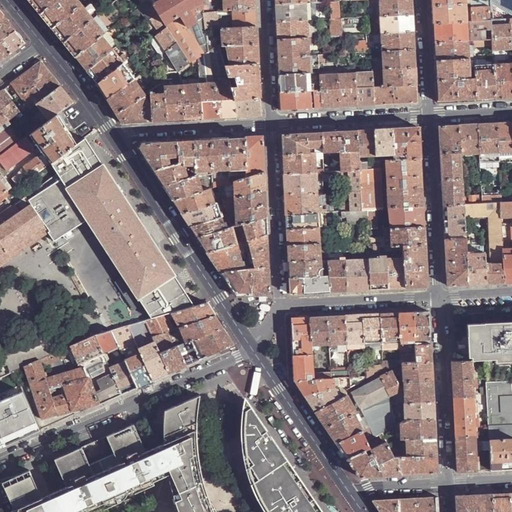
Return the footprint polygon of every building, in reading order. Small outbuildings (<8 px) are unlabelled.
[(29,0),(36,9),(40,14),(58,0),(29,0)] [(77,0),(58,0),(40,14),(47,23),(52,29),(82,6),(77,0)] [(150,0),(149,0),(144,5),(154,19),(160,15),(155,6),(150,0)] [(164,0),(155,6),(160,15),(169,31),(178,46),(190,65),(194,63),(199,60),(209,54),(206,32),(205,15),(204,0),(164,0)] [(224,0),(225,13),(235,12),(257,10),(256,0),(224,0)] [(412,5),(412,0),(379,0),(379,6),(380,17),(413,15),(412,5)] [(511,0),(490,0),(491,1),(511,14),(511,0)] [(95,2),(85,10),(90,16),(100,9),(100,7),(96,3),(95,2)] [(341,11),(323,11),(323,2),(317,2),(310,2),(307,3),(308,20),(323,20),(330,19),(341,19),(341,11)] [(276,4),(276,22),(308,20),(307,3),(276,4)] [(433,14),(433,24),(466,22),(464,5),(432,6),(433,14)] [(82,6),(52,29),(59,38),(64,43),(94,20),(90,16),(85,10),(82,6)] [(380,17),(379,6),(367,7),(364,7),(365,18),(380,17)] [(489,21),(489,7),(471,8),(472,22),(489,21)] [(257,10),(235,12),(235,27),(236,30),(258,28),(257,10)] [(211,14),(205,15),(206,32),(216,31),(219,31),(219,27),(217,14),(211,14)] [(160,15),(154,19),(151,22),(163,35),(169,31),(160,15)] [(413,23),(413,15),(380,17),(381,34),(414,32),(413,23)] [(3,16),(0,18),(0,42),(16,31),(8,22),(3,16)] [(381,34),(380,17),(365,18),(366,35),(381,34)] [(342,36),(341,19),(330,19),(331,37),(342,36)] [(94,20),(64,43),(71,52),(76,58),(102,38),(105,35),(94,20)] [(308,38),(308,20),(276,22),(277,39),(308,38)] [(491,26),(491,21),(489,21),(472,22),(466,22),(467,42),(473,41),(492,40),(491,26)] [(434,34),(434,43),(467,42),(466,22),(433,24),(434,34)] [(511,38),(510,25),(491,26),(492,40),(492,51),(511,49),(511,38)] [(227,30),(222,31),(223,49),(227,48),(259,46),(258,28),(236,30),(232,30),(227,30)] [(0,42),(0,62),(13,52),(26,43),(19,35),(16,31),(0,42)] [(158,39),(167,54),(178,46),(169,31),(163,35),(158,39)] [(216,31),(206,32),(209,54),(210,53),(218,49),(216,31)] [(414,40),(414,32),(381,34),(382,51),(415,49),(414,40)] [(382,51),(381,34),(366,35),(367,46),(368,52),(371,52),(382,51)] [(102,38),(76,58),(82,66),(87,71),(113,51),(102,38)] [(121,38),(115,43),(116,44),(118,47),(124,42),(121,38)] [(277,39),(278,57),(309,55),(308,38),(277,39)] [(435,52),(435,61),(468,59),(467,42),(434,43),(435,52)] [(178,46),(167,54),(179,73),(190,65),(178,46)] [(259,46),(227,48),(232,68),(260,66),(259,46)] [(214,77),(215,85),(231,84),(230,79),(226,68),(220,49),(219,48),(218,49),(210,53),(214,77)] [(415,58),(415,49),(382,51),(382,57),(383,69),(416,68),(415,58)] [(113,51),(87,71),(93,79),(98,85),(124,65),(122,63),(113,51)] [(200,68),(200,86),(211,85),(211,78),(214,77),(210,53),(209,54),(199,60),(200,68)] [(336,57),(336,54),(318,55),(319,64),(336,63),(336,57)] [(278,57),(279,74),(310,73),(309,55),(278,57)] [(436,71),(436,81),(469,79),(468,59),(435,61),(436,71)] [(41,60),(7,85),(14,93),(18,90),(22,95),(51,72),(45,65),(41,60)] [(511,68),(511,65),(511,64),(493,65),(493,66),(494,99),(505,99),(511,98),(511,68)] [(103,94),(107,100),(135,81),(135,80),(124,65),(98,85),(103,94)] [(232,68),(226,68),(230,79),(234,79),(235,83),(236,83),(237,89),(233,89),(236,102),(262,99),(260,66),(232,68)] [(494,99),(493,66),(474,67),(475,79),(476,100),(487,100),(494,99)] [(416,75),(416,68),(383,69),(384,87),(416,85),(416,75)] [(384,87),(383,69),(372,70),(372,73),(373,87),(384,87)] [(51,72),(22,95),(31,107),(37,103),(61,85),(55,77),(51,72)] [(314,73),(310,73),(310,91),(314,90),(321,90),(320,75),(319,72),(314,73)] [(279,74),(280,92),(310,91),(310,73),(279,74)] [(357,106),(355,73),(337,74),(339,107),(350,107),(357,106)] [(373,87),(372,73),(355,73),(357,106),(367,106),(374,106),(373,87)] [(332,108),(339,107),(337,74),(320,75),(321,90),(322,108),(332,108)] [(476,100),(475,79),(469,79),(436,81),(437,102),(458,101),(476,100)] [(135,81),(107,100),(113,109),(117,115),(145,97),(135,81)] [(215,85),(220,120),(229,119),(237,119),(236,102),(233,89),(231,84),(215,85)] [(61,85),(37,103),(41,108),(45,114),(49,119),(58,113),(74,100),(66,91),(61,85)] [(200,86),(202,121),(212,120),(220,120),(215,85),(211,85),(200,86)] [(417,92),(416,85),(384,87),(373,87),(374,106),(398,104),(418,103),(417,92)] [(183,87),(185,122),(195,121),(202,121),(200,86),(183,87)] [(165,95),(167,123),(177,122),(185,122),(183,87),(165,89),(165,95)] [(0,90),(0,107),(8,118),(17,111),(20,109),(14,101),(4,88),(0,90)] [(311,109),(310,91),(280,92),(281,110),(311,109)] [(22,95),(14,101),(20,109),(23,114),(31,107),(22,95)] [(152,106),(152,123),(161,123),(167,123),(165,95),(159,95),(153,96),(151,96),(152,106)] [(145,97),(117,115),(121,122),(123,125),(132,124),(147,124),(152,123),(152,106),(145,97)] [(236,102),(237,119),(262,118),(262,99),(236,102)] [(0,124),(8,118),(0,107),(0,124)] [(41,108),(37,111),(38,113),(41,117),(45,114),(41,108)] [(49,119),(29,134),(45,154),(51,162),(77,143),(66,126),(58,113),(49,119)] [(0,124),(0,130),(10,123),(11,122),(8,118),(0,124)] [(511,122),(505,123),(497,123),(499,152),(511,151),(511,122)] [(0,156),(24,138),(12,126),(10,123),(0,130),(0,156)] [(486,124),(478,124),(479,153),(487,153),(499,152),(497,123),(486,124)] [(467,125),(459,125),(460,152),(460,154),(479,153),(478,124),(467,125)] [(459,125),(439,126),(440,141),(440,153),(460,152),(459,125)] [(393,156),(401,156),(401,159),(421,158),(420,140),(419,126),(404,127),(392,128),(393,154),(393,156)] [(381,129),(374,129),(376,156),(393,154),(392,128),(381,129)] [(364,130),(357,130),(358,150),(359,156),(376,156),(374,129),(364,130)] [(338,131),(322,132),(323,146),(323,152),(340,151),(358,150),(357,130),(338,131)] [(309,153),(308,147),(313,147),(323,146),(322,132),(300,133),(282,134),(283,154),(309,153)] [(252,136),(245,136),(246,169),(246,177),(264,171),(263,135),(252,136)] [(24,138),(0,156),(0,161),(7,170),(33,150),(31,141),(26,136),(24,138)] [(113,221),(132,208),(123,194),(120,196),(90,151),(93,149),(85,136),(77,143),(51,162),(57,171),(87,218),(93,227),(110,216),(113,221)] [(235,137),(228,137),(229,169),(246,169),(245,136),(235,137)] [(218,138),(211,138),(212,170),(229,169),(228,137),(218,138)] [(201,139),(194,139),(195,164),(195,171),(212,170),(211,138),(201,139)] [(185,140),(177,140),(178,157),(178,163),(183,161),(184,164),(185,164),(195,164),(194,139),(185,140)] [(141,142),(138,147),(147,160),(154,170),(173,164),(172,161),(170,162),(169,159),(178,157),(177,140),(141,142)] [(90,151),(120,196),(123,194),(93,149),(90,151)] [(358,150),(340,151),(341,171),(348,170),(358,170),(366,170),(366,161),(359,161),(359,156),(358,150)] [(309,153),(283,154),(284,173),(315,172),(315,152),(314,152),(309,153)] [(323,152),(315,152),(315,172),(324,172),(324,169),(323,152)] [(460,152),(440,153),(441,168),(441,179),(461,179),(460,154),(460,152)] [(499,152),(487,153),(488,161),(499,160),(499,157),(499,152)] [(487,153),(479,153),(480,161),(488,161),(487,153)] [(13,179),(19,187),(51,162),(45,154),(38,156),(25,166),(18,175),(13,179)] [(394,159),(386,160),(387,189),(422,186),(422,177),(421,162),(421,158),(401,159),(394,159)] [(380,160),(372,161),(373,169),(373,170),(381,170),(380,160)] [(159,178),(163,185),(187,177),(185,164),(184,164),(183,161),(178,163),(173,164),(154,170),(159,178)] [(195,164),(185,164),(187,177),(196,175),(195,171),(195,164)] [(229,169),(212,170),(212,173),(212,188),(218,186),(230,182),(229,169)] [(246,169),(229,169),(230,182),(233,181),(246,177),(246,169)] [(366,170),(358,170),(360,190),(381,189),(381,170),(373,170),(373,169),(366,170)] [(358,170),(348,170),(350,204),(351,210),(361,210),(360,190),(358,170)] [(33,188),(35,193),(54,181),(80,222),(87,218),(57,171),(33,188)] [(246,177),(233,181),(234,198),(265,190),(264,171),(246,177)] [(0,201),(14,191),(0,172),(0,201)] [(212,173),(197,175),(202,191),(209,189),(212,188),(212,173)] [(187,177),(163,185),(168,193),(173,199),(202,191),(197,175),(196,175),(187,177)] [(316,176),(284,177),(285,194),(317,192),(316,179),(316,176)] [(461,179),(441,179),(442,194),(443,205),(463,204),(462,196),(461,179)] [(0,264),(48,231),(53,239),(80,222),(54,181),(35,193),(27,198),(25,196),(0,213),(0,365),(8,363),(7,360),(0,362),(0,264)] [(230,182),(218,186),(220,191),(223,200),(223,201),(234,198),(233,181),(230,182)] [(422,186),(387,189),(388,208),(423,205),(423,194),(422,186)] [(202,191),(173,199),(177,206),(181,213),(214,203),(211,194),(209,189),(202,191)] [(381,189),(360,190),(361,210),(363,210),(366,210),(377,209),(382,209),(381,189)] [(265,190),(234,198),(236,225),(237,224),(243,223),(267,216),(265,190)] [(220,191),(211,194),(214,203),(217,202),(223,200),(220,191)] [(317,192),(285,194),(286,214),(318,212),(317,192)] [(482,195),(462,196),(463,204),(464,204),(482,203),(482,195)] [(485,195),(482,195),(482,203),(495,203),(500,203),(502,203),(501,197),(501,195),(498,195),(485,195)] [(234,198),(223,201),(228,215),(231,226),(236,225),(234,198)] [(223,200),(217,202),(222,216),(228,215),(223,201),(223,200)] [(214,203),(181,213),(186,220),(190,226),(222,216),(217,202),(214,203)] [(511,202),(502,203),(500,203),(501,209),(501,217),(511,216),(511,202)] [(334,203),(323,204),(324,212),(325,212),(341,211),(347,211),(351,210),(350,204),(334,204),(334,203)] [(482,203),(464,204),(464,218),(467,217),(488,217),(490,259),(490,265),(503,265),(502,249),(502,240),(501,233),(501,227),(501,217),(501,209),(495,209),(495,203),(482,203)] [(463,204),(443,205),(443,215),(444,232),(445,238),(465,238),(465,231),(464,220),(464,218),(464,204),(463,204)] [(423,205),(388,208),(389,213),(389,229),(424,226),(424,214),(423,205)] [(110,216),(93,227),(122,272),(139,261),(137,258),(145,252),(144,250),(154,244),(132,208),(113,221),(110,216)] [(377,209),(366,210),(367,217),(367,229),(377,228),(377,209)] [(351,210),(347,211),(347,218),(348,222),(363,222),(363,217),(363,210),(361,210),(351,210)] [(341,211),(325,212),(325,215),(325,217),(336,217),(337,222),(342,221),(341,218),(341,211)] [(318,212),(286,214),(287,229),(319,227),(318,215),(318,212)] [(228,215),(222,216),(225,228),(231,226),(228,215)] [(222,216),(190,226),(196,235),(197,237),(225,228),(222,216)] [(267,216),(243,223),(247,240),(268,233),(267,216)] [(243,223),(237,224),(242,241),(247,240),(243,223)] [(236,243),(242,241),(237,224),(236,225),(231,226),(236,243)] [(225,228),(197,237),(198,238),(207,253),(236,243),(231,226),(225,228)] [(424,226),(389,229),(391,246),(402,245),(425,244),(425,233),(424,226)] [(319,227),(287,229),(288,245),(320,243),(319,227)] [(268,233),(247,240),(250,252),(252,258),(255,269),(269,268),(268,233)] [(465,238),(445,238),(446,264),(447,285),(459,285),(467,284),(466,254),(466,247),(465,238)] [(247,240),(242,241),(244,250),(245,253),(250,252),(247,240)] [(207,253),(214,263),(220,272),(243,270),(238,252),(236,243),(207,253)] [(320,243),(288,245),(289,261),(320,259),(320,247),(320,243)] [(164,258),(154,244),(144,250),(145,252),(137,258),(139,261),(122,272),(151,319),(166,315),(172,313),(194,306),(183,289),(180,290),(161,261),(164,258)] [(402,245),(402,250),(403,250),(404,257),(405,287),(418,287),(428,286),(426,263),(425,244),(402,245)] [(327,246),(320,247),(320,259),(328,259),(327,250),(327,246)] [(351,247),(344,247),(344,249),(345,260),(352,259),(351,247)] [(511,248),(508,249),(502,249),(503,265),(504,283),(511,282),(511,248)] [(339,249),(327,250),(328,259),(328,261),(340,260),(339,249)] [(469,254),(466,254),(467,284),(478,284),(486,283),(485,265),(485,253),(484,253),(469,254)] [(249,269),(255,269),(252,258),(249,258),(249,256),(246,256),(246,259),(249,269)] [(404,257),(386,258),(388,288),(398,288),(405,287),(404,257)] [(164,258),(161,261),(180,290),(183,289),(164,258)] [(383,258),(368,259),(370,289),(378,289),(388,288),(386,258),(383,258)] [(320,259),(289,261),(289,271),(289,277),(302,276),(321,275),(320,259)] [(328,259),(320,259),(321,275),(329,275),(328,261),(328,259)] [(352,259),(345,260),(347,290),(360,289),(370,289),(368,259),(352,259)] [(340,260),(328,261),(329,275),(330,291),(340,290),(347,290),(345,260),(340,260)] [(485,265),(486,283),(489,283),(501,283),(504,283),(503,265),(490,265),(489,265),(485,265)] [(243,270),(220,272),(237,296),(271,294),(269,268),(255,269),(249,269),(243,270)] [(321,275),(302,276),(303,292),(310,292),(324,291),(330,291),(329,275),(321,275)] [(302,276),(289,277),(290,293),(303,292),(302,276)] [(194,306),(172,313),(180,328),(215,315),(211,309),(207,303),(200,305),(194,306)] [(419,312),(413,312),(414,340),(430,339),(429,311),(419,312)] [(404,312),(398,313),(400,340),(414,340),(413,312),(404,312)] [(370,314),(363,314),(364,342),(367,342),(382,341),(380,313),(370,314)] [(387,313),(380,313),(382,341),(385,341),(400,340),(398,313),(387,313)] [(353,315),(345,315),(347,343),(362,342),(364,342),(363,314),(353,315)] [(151,319),(145,321),(153,337),(167,332),(174,330),(166,315),(151,319)] [(215,315),(180,328),(186,342),(192,340),(223,327),(219,321),(215,315)] [(335,316),(328,316),(329,344),(347,343),(345,315),(335,316)] [(318,317),(310,317),(312,345),(315,345),(329,344),(328,316),(318,317)] [(300,317),(292,318),(294,355),(312,354),(312,347),(312,345),(310,317),(300,317)] [(145,321),(128,326),(139,349),(155,341),(153,337),(145,321)] [(484,323),(467,324),(468,335),(467,336),(467,340),(468,356),(471,356),(469,327),(495,326),(495,322),(484,323)] [(511,324),(495,326),(497,360),(497,365),(511,364),(511,324)] [(128,326),(112,330),(118,345),(119,348),(125,360),(141,353),(139,349),(128,326)] [(497,360),(495,326),(469,327),(471,356),(471,361),(485,360),(491,360),(497,360)] [(223,327),(192,340),(200,359),(234,344),(228,335),(223,327)] [(71,345),(78,363),(103,352),(105,351),(118,345),(112,330),(94,335),(71,345)] [(167,332),(153,337),(155,341),(160,353),(174,347),(167,332)] [(24,366),(60,350),(56,336),(0,353),(0,362),(7,360),(8,363),(11,372),(14,371),(24,366)] [(186,342),(178,346),(187,365),(200,359),(192,340),(186,342)] [(414,340),(400,340),(401,346),(401,354),(405,354),(404,349),(415,349),(415,344),(414,340)] [(155,341),(139,349),(141,353),(153,380),(169,373),(160,353),(155,341)] [(382,341),(367,342),(367,345),(364,345),(364,350),(382,349),(382,347),(382,344),(382,341)] [(362,342),(347,343),(347,349),(347,351),(364,350),(364,345),(362,345),(362,342)] [(430,344),(415,344),(415,349),(415,358),(415,362),(431,361),(431,350),(430,344)] [(71,345),(66,348),(75,369),(80,368),(78,363),(71,345)] [(118,345),(105,351),(106,353),(119,348),(118,345)] [(174,347),(160,353),(169,373),(187,365),(178,346),(174,347)] [(62,357),(65,356),(62,349),(60,350),(24,366),(42,418),(99,402),(95,392),(83,367),(80,368),(75,369),(48,378),(47,375),(45,376),(44,375),(47,375),(44,368),(42,368),(41,367),(62,357)] [(103,352),(78,363),(80,368),(83,367),(95,392),(102,388),(98,379),(112,373),(110,368),(103,352)] [(141,353),(125,360),(126,361),(137,387),(153,380),(141,353)] [(312,354),(294,355),(295,380),(313,379),(313,372),(312,354)] [(402,360),(383,361),(383,365),(383,370),(388,368),(402,363),(402,360)] [(491,360),(485,360),(486,383),(511,381),(511,364),(497,365),(491,366),(491,360)] [(126,361),(110,368),(112,373),(98,379),(102,388),(95,392),(99,402),(100,403),(137,387),(126,361)] [(415,362),(402,363),(403,381),(404,381),(432,379),(432,369),(431,361),(415,362)] [(470,361),(451,361),(452,379),(453,397),(472,396),(471,385),(474,385),(473,372),(471,372),(470,361)] [(383,365),(365,367),(366,376),(366,378),(378,372),(383,370),(383,365)] [(390,372),(388,368),(383,370),(378,372),(380,377),(390,372)] [(0,447),(7,444),(3,435),(12,431),(17,440),(41,429),(14,371),(11,372),(0,376),(0,447)] [(390,372),(380,377),(389,395),(390,396),(402,390),(398,382),(392,371),(390,372)] [(342,391),(345,396),(347,395),(351,392),(380,377),(378,372),(366,378),(349,387),(342,391)] [(366,376),(349,379),(349,387),(366,378),(366,376)] [(349,377),(337,378),(338,386),(349,387),(349,379),(349,377)] [(380,377),(351,392),(361,410),(367,407),(389,395),(380,377)] [(304,396),(334,388),(331,378),(313,379),(295,380),(304,396)] [(432,379),(404,381),(404,389),(405,404),(433,402),(433,392),(432,382),(432,379)] [(511,381),(486,383),(486,396),(489,440),(511,439),(511,381)] [(339,399),(345,396),(342,391),(349,387),(338,386),(334,388),(339,399)] [(334,388),(304,396),(310,404),(315,412),(339,399),(334,388)] [(402,390),(390,396),(391,404),(392,405),(403,404),(405,404),(404,389),(402,390)] [(351,392),(347,395),(356,412),(361,410),(351,392)] [(315,412),(326,428),(354,413),(356,412),(347,395),(345,396),(339,399),(315,412)] [(389,395),(367,407),(371,414),(391,404),(390,396),(389,395)] [(87,445),(40,465),(52,493),(57,503),(60,502),(115,478),(134,469),(170,454),(196,441),(196,430),(197,415),(198,404),(199,396),(169,409),(167,425),(167,442),(148,450),(136,423),(87,445)] [(472,396),(453,397),(454,418),(455,436),(474,435),(473,422),(476,422),(475,418),(478,418),(477,415),(473,415),(473,413),(475,413),(475,408),(473,408),(472,396)] [(405,404),(403,404),(404,420),(404,421),(434,419),(434,410),(433,402),(405,404)] [(356,412),(354,413),(362,431),(366,440),(373,436),(374,438),(380,435),(382,434),(386,431),(396,426),(395,420),(392,405),(391,404),(371,414),(365,417),(361,410),(356,412)] [(403,404),(392,405),(395,420),(404,420),(403,404)] [(322,511),(249,405),(243,409),(242,419),(242,440),(247,471),(258,500),(265,511),(322,511)] [(336,443),(362,431),(354,413),(326,428),(332,437),(336,443)] [(404,421),(400,424),(401,439),(406,438),(435,437),(435,427),(434,419),(404,421)] [(7,444),(17,440),(12,431),(3,435),(7,444)] [(365,450),(370,448),(367,442),(366,440),(362,431),(336,443),(343,452),(347,459),(365,450)] [(474,435),(455,436),(456,453),(457,472),(476,471),(475,457),(477,457),(477,444),(474,444),(474,435)] [(435,437),(406,438),(406,453),(407,456),(436,454),(436,445),(436,444),(435,437)] [(511,439),(489,440),(489,450),(490,470),(505,469),(511,468),(511,439)] [(185,511),(214,511),(210,503),(202,481),(199,465),(197,451),(196,441),(170,454),(186,494),(180,498),(185,511)] [(393,456),(402,456),(396,441),(390,444),(387,445),(393,456)] [(383,443),(370,450),(372,453),(382,475),(392,475),(401,474),(393,456),(387,445),(386,442),(383,443)] [(347,459),(359,476),(367,476),(378,475),(382,475),(372,453),(367,455),(365,450),(347,459)] [(437,463),(436,454),(407,456),(404,456),(402,456),(393,456),(401,474),(420,473),(437,472),(437,463)] [(43,497),(31,469),(0,482),(0,511),(60,511),(57,503),(52,493),(43,497)] [(511,511),(511,493),(503,494),(496,495),(496,511),(511,511)] [(476,496),(458,497),(459,511),(496,511),(496,495),(476,496)] [(428,498),(419,499),(419,511),(439,511),(439,497),(428,498)] [(408,499),(400,500),(400,511),(419,511),(419,499),(408,499)] [(387,501),(376,501),(382,511),(400,511),(400,500),(387,501)]
